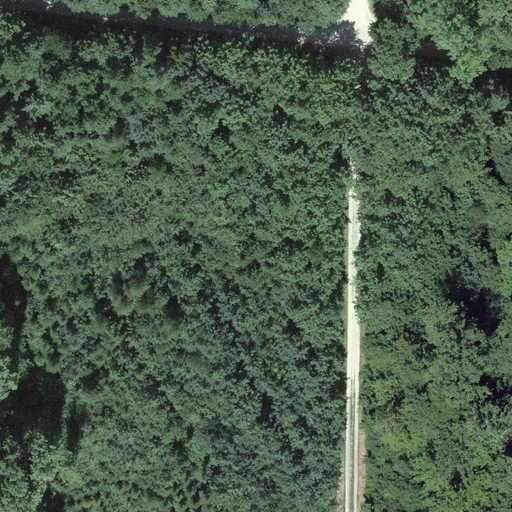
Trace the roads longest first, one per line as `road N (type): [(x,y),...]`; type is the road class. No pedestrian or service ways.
road 1 (track): [(360,0),(353,511)]
road 2 (track): [(0,4),(359,44)]
road 3 (track): [(511,62),(359,44)]
